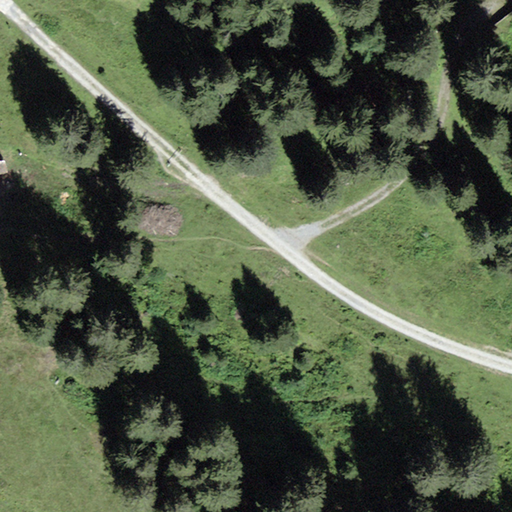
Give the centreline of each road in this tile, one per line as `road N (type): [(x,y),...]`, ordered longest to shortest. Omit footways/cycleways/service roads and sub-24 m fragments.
road 1 (track): [(511,366),(397,325),(324,280),(151,144),(0,5)]
road 2 (track): [(488,78),(380,196),(284,247)]
